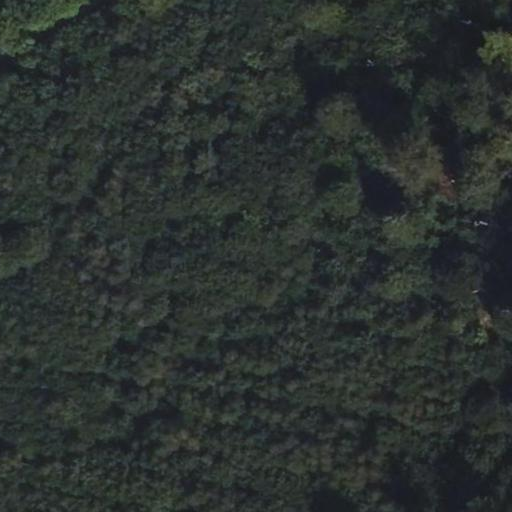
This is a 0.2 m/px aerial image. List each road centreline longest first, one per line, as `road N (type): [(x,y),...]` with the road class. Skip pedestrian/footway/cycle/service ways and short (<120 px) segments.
road 1 (track): [(0,453),(312,511)]
road 2 (track): [(118,0),(0,71)]
